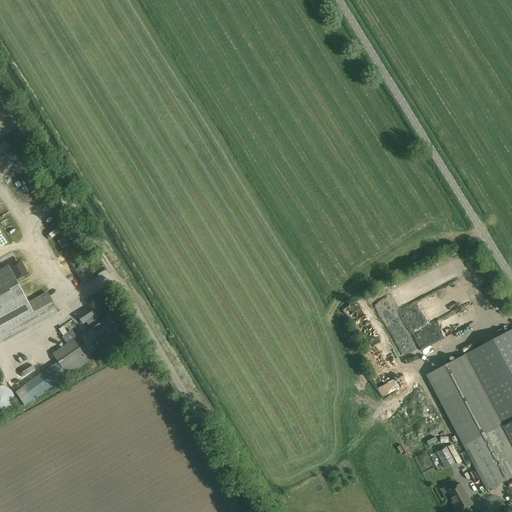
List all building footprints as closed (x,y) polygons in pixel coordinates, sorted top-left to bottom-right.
[(36,203),(42,198),(35,190),(29,195),(36,203)] [(47,221),(54,219),(52,213),(45,215),(47,221)] [(464,252),(400,289),(407,302),(472,265),(464,252)] [(79,253),(68,260),(82,282),(92,275),(79,253)] [(18,259),(11,264),(18,275),(26,270),(18,259)] [(8,266),(0,270),(0,343),(57,313),(46,293),(28,303),(8,266)] [(406,306),(415,324),(442,311),(437,302),(446,298),(441,289),(406,306)] [(94,358),(91,353),(118,335),(107,318),(100,323),(90,307),(77,316),(83,325),(86,322),(90,329),(80,336),(80,335),(52,354),(58,362),(22,386),(33,401),(78,370),(91,360),(94,358)] [(423,338),(427,343),(446,329),(449,333),(466,321),(463,317),(458,321),(454,315),(442,325),(442,324),(423,338)] [(407,350),(419,345),(413,331),(410,333),(406,324),(403,325),(400,319),(394,322),(407,350)] [(511,329),(465,355),(426,376),(464,449),(487,490),(511,476),(511,329)] [(42,340),(28,348),(34,359),(49,350),(42,340)] [(387,392),(399,383),(396,379),(384,387),(387,392)] [(0,413),(0,414),(1,414),(3,413),(5,413),(6,413),(7,412),(9,411),(10,410),(11,410),(11,409),(12,408),(13,407),(14,405),(14,404),(14,403),(14,402),(15,401),(15,400),(15,399),(15,398),(14,397),(14,396),(14,395),(13,394),(13,393),(12,391),(11,391),(10,390),(9,389),(8,388),(7,387),(5,387),(4,386),(2,386),(0,386),(0,413)] [(447,445),(437,451),(446,466),(456,461),(447,445)] [(461,482),(447,490),(459,511),(473,504),(461,482)]
